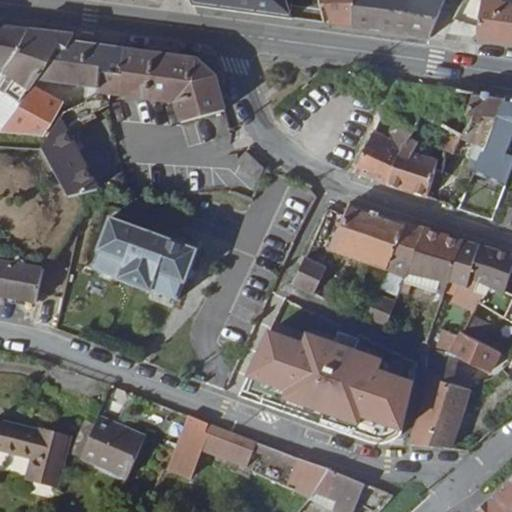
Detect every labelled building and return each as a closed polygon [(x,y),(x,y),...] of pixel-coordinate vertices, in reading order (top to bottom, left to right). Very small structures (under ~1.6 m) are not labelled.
[(225,0),(226,6),(244,8),(242,0),(225,0)] [(327,0),(333,20),(354,23),(353,0),(327,0)] [(353,0),(354,23),(398,29),(398,0),(353,0)] [(398,0),(398,29),(430,34),(444,0),(398,0)] [(478,34),(511,38),(511,3),(484,0),(478,34)] [(0,66),(24,25),(0,21),(0,66)] [(59,43),(67,47),(74,41),(75,32),(24,25),(0,66),(0,127),(2,128),(33,82),(38,75),(59,43)] [(126,47),(74,41),(67,47),(59,43),(38,75),(100,83),(102,70),(123,72),(126,47)] [(102,70),(100,83),(99,88),(109,90),(149,95),(155,51),(139,49),(126,47),(123,72),(102,70)] [(199,57),(155,51),(149,95),(176,99),(182,120),(227,109),(217,72),(199,57)] [(65,99),(33,82),(2,128),(45,132),(65,99)] [(479,161),(508,91),(479,87),(469,109),(475,113),(462,136),(476,142),(469,156),(479,161)] [(109,90),(99,88),(99,91),(80,100),(87,117),(97,113),(95,107),(107,101),(109,90)] [(511,141),(511,91),(508,91),(479,161),(477,166),(510,176),(511,171),(511,148),(510,148),(511,141)] [(69,102),(61,116),(66,127),(87,117),(80,100),(72,103),(69,102)] [(66,127),(61,116),(44,146),(70,194),(80,191),(100,186),(66,127)] [(389,182),(411,137),(417,127),(397,118),(390,135),(377,128),(356,170),(389,182)] [(208,123),(187,126),(189,141),(210,138),(208,123)] [(417,151),(421,140),(411,137),(389,182),(430,195),(437,168),(440,159),(417,151)] [(447,171),(436,197),(451,202),(461,176),(447,171)] [(391,267),(411,220),(352,203),(331,248),(391,267)] [(179,297),(197,247),(112,216),(94,266),(179,297)] [(427,227),(428,226),(411,220),(391,267),(408,275),(427,227)] [(414,282),(446,291),(450,282),(465,240),(427,227),(408,275),(402,288),(410,291),(414,282)] [(478,309),(482,301),(488,292),(477,289),(481,276),(472,273),(483,244),(466,238),(465,240),(450,282),(461,284),(456,299),(478,309)] [(511,278),(511,253),(483,244),(472,273),(481,276),(477,289),(488,292),(482,301),(511,316),(511,291),(508,290),(511,278)] [(307,255),(295,282),(315,292),(328,266),(307,255)] [(0,292),(38,300),(39,296),(44,266),(0,257),(0,292)] [(387,325),(396,303),(397,300),(380,291),(368,318),(387,325)] [(451,330),(442,347),(454,350),(455,351),(463,336),(451,330)] [(466,331),(463,336),(455,351),(491,369),(502,348),(466,331)] [(435,345),(430,372),(444,377),(454,350),(442,347),(435,345)] [(474,388),(444,377),(430,372),(427,398),(411,442),(451,446),(474,388)] [(247,464),(257,438),(190,412),(166,465),(189,474),(202,446),(247,464)] [(144,434),(97,414),(80,455),(128,475),(144,434)] [(0,448),(35,457),(30,479),(59,486),(70,437),(42,431),(42,433),(0,422),(0,448)] [(306,494),(329,466),(308,458),(292,485),(306,494)] [(334,511),(342,511),(363,480),(329,466),(306,494),(334,511)] [(511,511),(511,479),(485,504),(502,511),(511,511)]
